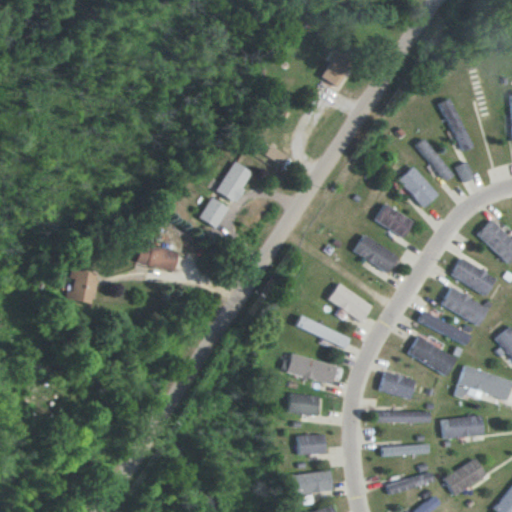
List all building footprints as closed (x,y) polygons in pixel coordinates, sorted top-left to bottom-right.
[(348,66),(332,55),(318,76),(334,87),(348,66)] [(437,102),(457,152),(467,148),(448,97),(437,102)] [(440,182),(448,176),(422,138),(414,143),(440,182)] [(213,191),(231,202),(250,172),(231,161),(213,191)] [(471,177),(463,161),(452,166),(460,183),(471,177)] [(394,180),(420,207),(435,193),(408,166),(394,180)] [(225,208),(208,197),(195,217),(212,228),(225,208)] [(371,220),(399,238),(410,221),(381,203),(371,220)] [(511,256),(511,242),(487,219),(473,235),(505,264),(511,256)] [(383,273),(394,257),(361,234),(350,250),(383,273)] [(173,249),(135,246),(134,265),(172,269),(173,249)] [(447,274),(482,295),(492,278),(457,257),(447,274)] [(90,273),(65,270),(62,299),(87,302),(90,273)] [(324,301),(359,320),(368,303),(333,284),(324,301)] [(485,309),(448,287),(437,304),(474,326),(485,309)] [(467,334),(420,311),(415,320),(463,344),(467,334)] [(346,337),(296,316),(292,327),(341,348),(346,337)] [(511,360),(511,332),(505,325),(491,338),(511,360)] [(404,356),(445,374),(453,355),(412,338),(404,356)] [(328,385),(333,366),(287,353),(282,372),(328,385)] [(510,381),(461,365),(455,384),(467,388),(465,394),(477,398),(479,392),(504,400),(510,381)] [(406,399),(411,380),(381,372),(375,391),(406,399)] [(314,395),(285,394),(285,415),(314,415),(314,395)] [(426,411),(373,411),(372,422),(426,422),(426,411)] [(438,419),(440,439),(480,434),(478,414),(438,419)] [(321,453),(320,434),(293,435),(294,454),(321,453)] [(378,446),(378,456),(425,454),(425,444),(378,446)] [(483,475),(472,458),(440,478),(451,495),(483,475)] [(290,496),(329,489),(325,469),(287,476),(290,496)] [(387,495),(431,481),(428,471),(384,485),(387,495)] [(511,511),(511,483),(491,508),(494,511),(511,511)] [(427,511),(438,505),(433,497),(409,511),(427,511)]
